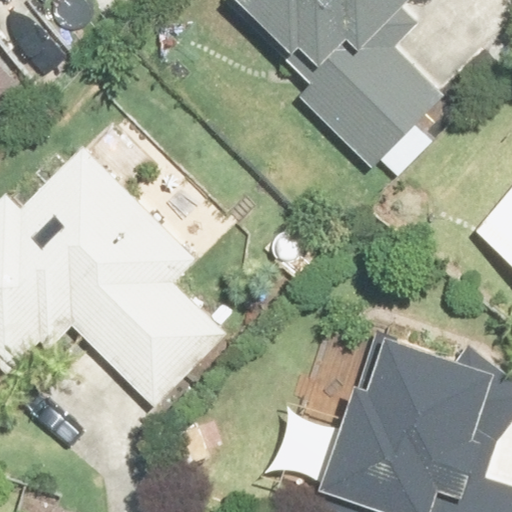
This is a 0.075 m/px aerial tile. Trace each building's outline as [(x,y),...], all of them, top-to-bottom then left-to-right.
[(256,0),(301,44),(310,35),(321,46),(302,66),(318,82),(306,94),(373,161),(446,87),(399,41),(422,18),(405,2),(406,0),(256,0)] [(0,60),(0,115),(27,87),(0,60)] [(165,161),(136,189),(87,139),(25,199),(14,187),(0,200),(0,365),(64,304),(157,401),(245,316),(222,292),(209,305),(183,278),(232,231),(165,161)] [(511,191),(484,224),(511,248),(511,191)] [(511,511),(511,368),(394,327),(375,380),(361,375),(325,475),(415,506),(412,511),(511,511)]
